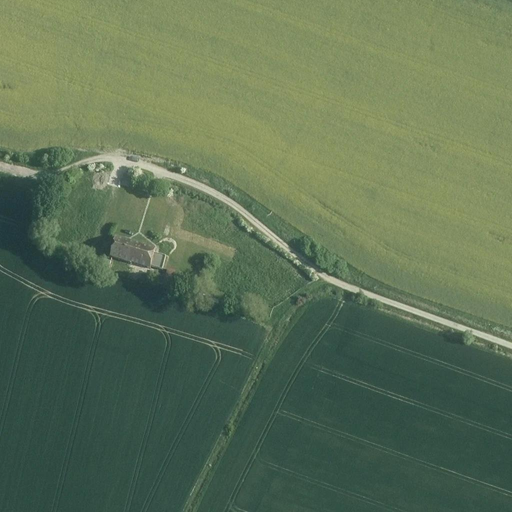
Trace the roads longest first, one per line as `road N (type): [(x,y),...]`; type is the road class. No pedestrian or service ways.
road 1 (unclassified): [(511,350),(338,290),(237,210),(148,167)]
road 2 (track): [(148,167),(112,158),(40,174),(0,166)]
